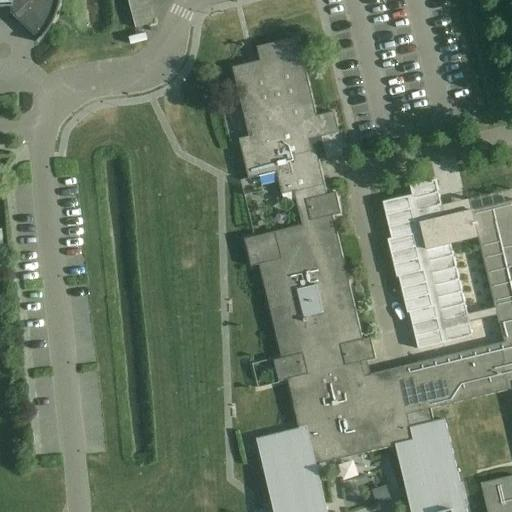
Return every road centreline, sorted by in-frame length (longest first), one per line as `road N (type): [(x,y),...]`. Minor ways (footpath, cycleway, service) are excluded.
road 1 (residential): [(188,0),(181,1),(165,59),(54,97),(40,137),(79,511)]
road 2 (residential): [(388,336),(355,178),(366,166),(511,134)]
